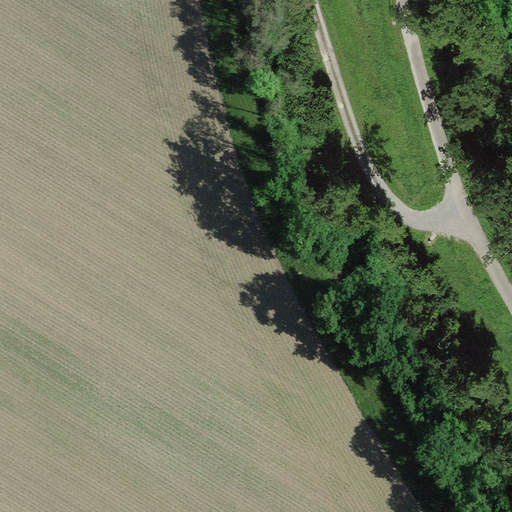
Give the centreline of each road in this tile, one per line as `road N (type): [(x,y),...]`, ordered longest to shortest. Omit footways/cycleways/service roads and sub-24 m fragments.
road 1 (track): [(409,0),(422,96),(467,218),(511,308)]
road 2 (track): [(306,0),(351,137),(380,192),(407,218),(437,225),(467,218)]
